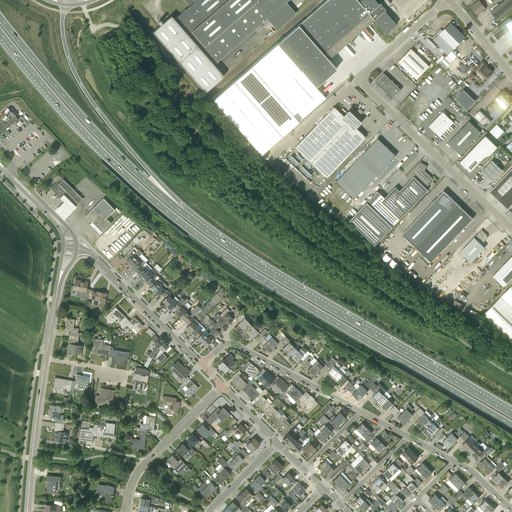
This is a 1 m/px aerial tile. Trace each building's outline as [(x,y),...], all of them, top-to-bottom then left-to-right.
[(214,65),(288,0),(184,0),(190,6),(174,19),(171,15),(152,31),(204,92),(223,76),(214,65)] [(357,0),(326,0),(299,24),(328,58),(330,57),(334,53),(348,41),(351,44),(353,41),(351,39),(374,19),(386,33),(396,24),(384,10),(386,9),(380,3),(379,4),(375,0),(360,0),(359,1),(357,0)] [(477,14),(486,7),(479,0),(478,0),(471,7),(477,14)] [(498,21),(511,8),(511,0),(503,0),(490,11),(498,21)] [(511,37),(511,19),(507,23),(493,34),(498,40),(507,32),(508,33),(511,37)] [(448,54),(465,37),(451,22),(433,40),(441,47),(443,49),(448,54)] [(299,24),(278,42),(251,66),(293,114),(300,107),(320,90),(316,86),(337,68),(328,58),(299,24)] [(434,48),(436,46),(428,38),(426,40),(434,48)] [(416,80),(429,67),(411,49),(398,62),(416,80)] [(440,62),(446,68),(450,63),(449,62),(451,60),(447,56),(440,62)] [(486,79),(493,72),(488,67),(489,66),(486,63),(479,71),(486,79)] [(275,93),(251,66),(212,99),(259,154),(306,114),(300,107),(293,114),(275,93),(274,94),(275,93)] [(393,98),(401,89),(384,73),(376,82),(393,98)] [(467,110),(476,101),(464,89),(455,98),(467,110)] [(507,93),(504,90),(501,93),(496,99),(502,105),(503,103),(506,106),(511,101),(511,100),(511,96),(508,93),(507,93)] [(19,115),(11,107),(9,110),(8,109),(5,112),(6,113),(0,117),(0,133),(7,128),(15,120),(15,119),(19,115)] [(362,143),(367,138),(351,123),(335,108),(296,148),(328,179),(362,143)] [(485,128),(492,121),(480,110),(474,117),(485,128)] [(440,137),(454,123),(443,112),(430,127),(440,137)] [(460,154),(481,132),(470,121),(449,143),(460,154)] [(497,139),(504,131),(497,125),(490,132),(497,139)] [(485,135),(460,162),(470,173),(485,157),(490,155),(497,147),(485,135)] [(354,200),(396,156),(378,139),(336,182),(354,200)] [(491,182),(502,170),(492,160),(481,172),(491,182)] [(405,177),(410,181),(414,177),(427,189),(433,179),(422,168),(424,164),(420,162),(405,177)] [(511,168),(490,192),(508,209),(511,204),(511,168)] [(399,191),(413,205),(427,190),(427,189),(414,177),(410,181),(399,191)] [(67,192),(78,204),(81,201),(83,199),(63,179),(60,181),(58,183),(67,192)] [(64,195),(67,192),(58,183),(52,189),(61,198),(64,195)] [(366,202),(392,226),(413,205),(399,191),(395,187),(384,198),(377,191),(366,202)] [(444,191),(403,234),(432,262),(473,219),(444,191)] [(64,201),(56,209),(64,218),(76,206),(64,195),(61,198),(64,201)] [(100,234),(111,223),(106,218),(115,209),(103,198),(86,216),(91,222),(89,224),(100,234)] [(374,245),(392,226),(366,202),(349,220),(374,245)] [(136,234),(140,227),(136,225),(131,232),(136,234)] [(151,235),(153,232),(147,227),(144,231),(151,235)] [(487,235),(482,230),(460,253),(471,264),(485,249),(481,245),(487,239),(485,237),(487,235)] [(131,264),(139,256),(141,254),(142,253),(138,249),(136,251),(133,248),(127,254),(130,257),(126,260),(131,264)] [(110,259),(114,255),(110,250),(106,253),(110,259)] [(136,272),(146,262),(139,256),(131,264),(133,267),(132,268),(136,272)] [(511,256),(494,276),(505,286),(511,278),(511,256)] [(149,271),(152,268),(146,262),(142,266),(136,272),(139,276),(141,274),(144,277),(149,271)] [(155,279),(157,276),(155,274),(158,271),(154,267),(152,268),(149,271),(144,277),(146,279),(145,281),(148,285),(155,279)] [(480,287),(489,277),(487,275),(478,285),(480,287)] [(161,285),(164,282),(160,278),(159,278),(157,276),(155,279),(148,285),(150,287),(155,291),(161,285)] [(88,282),(75,279),(73,288),(77,289),(76,295),(81,296),(82,295),(85,296),(85,297),(88,298),(89,289),(86,288),(88,282)] [(163,295),(169,290),(170,288),(168,286),(164,282),(161,285),(155,291),(159,295),(161,293),(163,295)] [(511,344),(511,285),(483,316),(511,344)] [(89,289),(88,298),(94,299),(93,304),(104,306),(107,292),(89,289)] [(166,305),(172,299),(168,295),(171,292),(169,290),(163,295),(165,297),(162,300),(166,305)] [(176,308),(182,302),(179,300),(176,303),(172,299),(166,305),(171,309),(174,306),(176,308)] [(182,302),(176,308),(178,310),(176,312),(180,316),(186,310),(182,306),(183,304),(182,302)] [(120,326),(127,319),(115,307),(105,317),(111,323),(117,317),(120,320),(118,323),(121,325),(120,326)] [(187,323),(193,317),(190,315),(194,312),(189,307),(186,310),(180,316),(187,323)] [(219,315),(228,323),(235,316),(231,312),(231,311),(229,309),(228,309),(227,308),(219,315)] [(242,329),(249,322),(244,318),(245,317),(243,314),(238,319),(240,321),(238,324),(242,329)] [(224,328),(228,323),(219,315),(217,317),(220,319),(217,322),(217,321),(215,323),(210,319),(208,321),(217,330),(221,325),(224,328)] [(127,319),(120,326),(122,329),(126,325),(130,329),(132,327),(137,332),(143,326),(134,316),(130,321),(127,319)] [(191,331),(197,325),(192,321),(194,319),(193,317),(187,323),(188,325),(186,327),(191,331)] [(69,335),(78,337),(79,333),(78,332),(78,328),(73,327),(75,319),(66,318),(64,330),(70,331),(69,335)] [(247,333),(255,325),(253,327),(249,322),(242,329),(247,333)] [(255,325),(247,333),(251,338),(261,328),(256,324),(255,325)] [(197,337),(203,332),(197,325),(191,331),(195,335),(197,337)] [(257,341),(262,336),(267,331),(265,329),(255,338),(257,341)] [(269,334),(264,338),(273,348),(280,340),(285,336),(281,331),(279,333),(273,338),(269,334)] [(201,342),(207,336),(203,332),(197,337),(201,342)] [(78,340),(78,337),(69,335),(66,352),(81,354),(82,345),(77,345),(78,341),(78,340)] [(158,348),(165,341),(160,336),(154,343),(155,344),(152,351),(144,365),(147,367),(153,356),(153,357),(158,348)] [(207,336),(201,342),(206,346),(212,340),(207,336)] [(109,356),(110,346),(107,345),(106,349),(101,348),(103,340),(94,338),(91,353),(109,356)] [(269,352),(273,348),(264,338),(259,343),(269,352)] [(287,352),(293,346),(289,342),(290,341),(287,338),(283,343),(285,345),(283,348),(287,352)] [(158,348),(153,357),(155,358),(157,354),(159,355),(163,351),(168,344),(165,341),(158,348)] [(110,346),(109,356),(112,357),(110,363),(123,365),(125,357),(117,355),(118,350),(113,349),(114,347),(110,346)] [(292,357),(298,351),(293,346),(287,352),(292,357)] [(296,362),(303,355),(305,358),(307,355),(300,349),(298,351),(292,357),(296,362)] [(160,362),(166,355),(162,352),(156,359),(160,362)] [(225,372),(234,362),(232,360),(233,358),(229,354),(218,365),(219,366),(218,367),(221,369),(225,372)] [(302,365),(307,360),(311,356),(309,354),(307,355),(305,358),(300,362),(302,365)] [(341,367),(342,367),(340,365),(337,367),(335,365),(337,362),(332,357),(330,360),(332,362),(328,367),(330,369),(327,372),(332,376),(338,370),(341,367)] [(318,371),(325,364),(321,360),(318,362),(316,360),(312,365),(318,371)] [(241,367),(252,378),(259,371),(250,363),(248,361),(241,367)] [(182,384),(188,378),(186,375),(188,373),(177,362),(175,364),(174,363),(170,367),(177,375),(176,376),(181,382),(180,383),(182,384)] [(313,376),(318,371),(312,365),(307,370),(313,376)] [(281,394),(288,387),(277,376),(274,379),(263,368),(259,371),(252,378),(255,381),(254,381),(258,377),(267,386),(265,388),(267,390),(269,388),(272,385),(281,394)] [(241,372),(239,370),(229,379),(238,389),(239,389),(240,390),(242,389),(247,384),(238,375),(241,372)] [(337,381),(343,375),(338,370),(332,376),(337,381)] [(146,386),(148,375),(134,373),(132,384),(134,384),(133,389),(136,389),(135,393),(141,394),(141,390),(143,391),(144,386),(146,386)] [(70,389),(70,391),(70,393),(73,393),(74,390),(74,388),(78,389),(79,386),(87,388),(89,376),(76,374),(75,380),(72,380),(70,389)] [(377,384),(385,376),(383,374),(375,382),(377,384)] [(343,375),(337,381),(342,386),(348,379),(343,375)] [(70,389),(72,380),(55,377),(52,392),(61,393),(64,394),(65,388),(67,389),(67,390),(70,391),(70,389)] [(188,378),(182,384),(184,386),(185,385),(188,388),(184,392),(189,397),(198,388),(188,378)] [(251,384),(255,381),(252,378),(247,384),(242,389),(247,395),(251,399),(253,400),(260,393),(260,392),(259,393),(251,384)] [(377,386),(375,384),(370,380),(367,383),(372,387),(370,388),(373,391),(377,386)] [(365,381),(364,382),(357,389),(363,395),(370,388),(372,387),(367,383),(365,381)] [(295,401),(302,395),(291,384),(288,387),(281,394),(279,396),(277,397),(280,400),(286,393),(286,394),(287,393),(295,401)] [(382,405),(388,399),(391,395),(389,393),(396,386),(394,384),(387,391),(386,391),(377,400),(382,405)] [(357,389),(354,386),(349,391),(358,400),(363,395),(357,389)] [(377,400),(386,391),(387,390),(382,386),(380,389),(377,386),(373,391),(375,393),(373,396),(377,400)] [(112,400),(114,390),(100,388),(99,396),(96,395),(94,404),(98,405),(98,403),(102,403),(103,401),(108,402),(109,399),(112,400)] [(266,391),(267,390),(265,388),(260,393),(253,400),(259,406),(262,410),(262,409),(264,411),(271,404),(271,403),(270,404),(262,396),(266,393),(267,393),(267,392),(266,391)] [(302,395),(295,401),(298,404),(301,400),(306,406),(303,409),(306,412),(316,402),(306,391),(302,395)] [(169,405),(169,408),(166,407),(165,413),(168,413),(177,414),(179,402),(171,401),(172,397),(162,396),(161,400),(165,400),(164,404),(169,405)] [(280,400),(277,397),(276,399),(271,404),(264,411),(270,417),(269,417),(273,420),(275,422),(281,415),(274,407),(280,400)] [(388,399),(382,405),(386,410),(393,403),(388,399)] [(402,413),(408,419),(413,415),(411,412),(414,409),(408,403),(405,407),(408,410),(406,408),(402,413)] [(328,410),(331,407),(329,404),(324,408),(325,409),(321,412),(324,414),(328,410)] [(55,422),(64,424),(64,423),(65,424),(65,419),(63,419),(63,415),(58,414),(58,413),(59,407),(59,406),(50,405),(49,418),(55,418),(55,422)] [(229,413),(223,407),(217,412),(215,410),(206,419),(211,424),(218,416),(222,420),(229,413)] [(422,424),(431,415),(426,410),(424,412),(422,410),(418,415),(420,417),(417,420),(422,424)] [(335,417),(340,423),(345,418),(340,412),(335,417)] [(403,424),(408,419),(402,413),(397,418),(403,424)] [(436,420),(434,417),(436,415),(434,413),(431,415),(422,424),(427,429),(433,423),(436,420)] [(136,427),(136,428),(136,431),(137,431),(146,432),(147,429),(154,430),(155,417),(152,416),(150,415),(150,416),(146,415),(145,424),(140,423),(140,427),(136,427)] [(281,415),(275,422),(276,424),(280,427),(283,431),(290,424),(286,419),(281,415)] [(324,424),(326,422),(321,417),(318,419),(323,424),(318,428),(321,431),(327,437),(331,432),(324,424)] [(336,427),(340,423),(335,417),(330,422),(336,427)] [(63,427),(64,424),(55,422),(53,440),(67,442),(68,433),(61,432),(61,427),(63,427)] [(97,426),(96,435),(113,438),(115,423),(106,422),(106,426),(101,425),(97,425),(97,426)] [(361,434),(367,428),(362,423),(356,429),(361,434)] [(433,423),(427,429),(431,434),(438,427),(433,423)] [(97,426),(97,425),(94,424),(93,428),(81,426),(79,440),(92,442),(93,435),(96,435),(97,426)] [(206,428),(202,424),(197,429),(204,436),(207,433),(211,437),(216,432),(209,426),(206,428)] [(240,435),(245,429),(240,424),(235,429),(232,427),(224,435),(226,438),(233,430),(236,433),(237,432),(240,435)] [(293,436),(295,434),(294,434),(300,429),(296,425),(283,439),(286,442),(293,436)] [(442,426),(438,431),(435,435),(437,437),(445,429),(442,426)] [(367,428),(361,434),(365,439),(371,432),(367,428)] [(144,449),(146,432),(137,431),(137,434),(140,435),(140,440),(138,439),(130,438),(130,441),(131,442),(130,447),(144,449)] [(322,441),(327,437),(321,431),(316,435),(322,441)] [(447,437),(453,444),(460,437),(455,432),(453,434),(451,433),(447,437)] [(197,443),(199,441),(192,434),(186,439),(192,445),(196,442),(197,443)] [(291,447),(299,438),(296,436),(295,434),(293,436),(286,442),(291,447)] [(301,436),(299,438),(291,447),(295,451),(297,449),(299,451),(302,449),(304,447),(301,445),(300,444),(307,437),(304,434),(301,436)] [(467,448),(473,442),(468,437),(469,436),(467,434),(462,439),(465,441),(462,444),(467,448)] [(448,448),(453,444),(447,437),(442,442),(448,448)] [(252,451),(259,443),(254,438),(245,446),(248,449),(249,448),(252,451)] [(375,448),(381,442),(376,438),(370,444),(375,448)] [(340,444),(346,450),(351,445),(345,439),(340,444)] [(309,455),(315,449),(309,442),(304,447),(302,449),(305,453),(306,452),(309,455)] [(381,442),(375,448),(380,453),(386,447),(381,442)] [(471,453),(478,447),(473,442),(467,448),(471,453)] [(195,451),(187,443),(185,446),(182,444),(177,449),(183,456),(186,458),(190,454),(191,455),(195,451)] [(335,449),(337,451),(335,453),(338,456),(340,458),(342,456),(341,455),(346,450),(340,444),(335,449)] [(242,454),(240,452),(237,449),(233,445),(231,448),(236,452),(240,456),(242,454)] [(485,453),(489,450),(490,448),(488,446),(484,449),(480,445),(478,447),(471,453),(476,458),(482,451),(483,451),(485,453)] [(413,453),(408,448),(402,454),(407,459),(413,453)] [(240,452),(242,454),(245,457),(248,455),(242,449),(241,450),(240,452)] [(243,459),(240,456),(236,452),(231,457),(233,459),(238,464),(243,459)] [(412,463),(418,458),(413,453),(407,459),(412,463)] [(180,465),(183,468),(186,471),(191,470),(180,459),(178,461),(171,454),(166,459),(173,466),(177,470),(177,469),(180,465)] [(482,469),(489,463),(491,460),(487,456),(485,458),(484,458),(478,465),(482,469)] [(230,466),(228,463),(226,462),(225,461),(222,457),(220,459),(228,468),(230,466)] [(323,471),(329,465),(325,460),(327,458),(326,457),(323,459),(324,460),(318,466),(323,471)] [(358,463),(364,469),(369,464),(363,458),(358,463)] [(226,470),(228,468),(220,459),(217,461),(222,466),(217,470),(224,478),(229,473),(226,470)] [(233,459),(228,463),(230,466),(234,469),(238,464),(233,459)] [(282,466),(276,459),(273,462),(273,461),(268,466),(270,469),(272,467),(277,472),(282,466)] [(420,475),(421,473),(428,467),(423,462),(417,468),(415,470),(420,475)] [(359,474),(364,469),(358,463),(353,468),(359,474)] [(388,468),(394,474),(399,469),(393,463),(388,468)] [(489,463),(482,469),(487,474),(494,468),(489,463)] [(502,463),(496,469),(499,472),(505,466),(502,463)] [(329,465),(323,471),(328,476),(334,470),(329,465)] [(428,467),(421,473),(426,478),(432,472),(428,467)] [(389,478),(394,474),(388,468),(383,472),(389,478)] [(220,483),(224,478),(217,470),(214,473),(216,474),(214,477),(212,475),(209,477),(216,483),(218,481),(220,483)] [(354,479),(358,476),(352,471),(349,474),(354,479)] [(271,482),(274,485),(278,481),(282,485),(285,482),(287,484),(294,477),(288,472),(282,478),(279,474),(271,482)] [(496,483),(503,477),(498,472),(492,479),(496,483)] [(417,487),(412,482),(414,480),(411,476),(409,475),(407,473),(405,475),(411,481),(406,486),(412,492),(417,487)] [(454,484),(460,478),(455,473),(449,480),(454,484)] [(60,482),(61,476),(46,475),(46,480),(47,480),(46,491),(56,492),(57,481),(60,482)] [(255,479),(261,485),(265,481),(259,475),(255,479)] [(338,486),(344,480),(339,475),(333,481),(338,486)] [(204,482),(203,484),(211,492),(215,487),(214,485),(216,483),(209,477),(207,479),(209,481),(207,484),(204,482)] [(374,482),(380,488),(385,483),(379,477),(374,482)] [(503,477),(496,483),(501,489),(508,482),(503,477)] [(460,478),(454,484),(458,489),(459,490),(459,489),(465,483),(460,478)] [(256,490),(261,485),(255,479),(250,484),(256,490)] [(344,480),(338,486),(343,491),(349,484),(344,480)] [(375,492),(380,488),(374,482),(369,487),(371,489),(369,491),(372,494),(374,496),(376,493),(375,492)] [(106,485),(98,484),(96,494),(104,496),(103,500),(111,502),(114,486),(110,485),(106,484),(106,485)] [(206,497),(211,492),(203,484),(202,484),(198,489),(194,485),(192,487),(196,491),(198,489),(200,491),(206,497)] [(302,486),(299,484),(291,492),(288,495),(295,501),(297,499),(294,495),(297,493),(300,495),(302,493),(303,493),(303,492),(306,489),(302,486)] [(407,497),(412,492),(406,486),(401,491),(407,497)] [(468,499),(474,492),(470,487),(463,494),(468,499)] [(249,501),(254,496),(246,488),(241,493),(247,499),(249,501)] [(451,496),(454,499),(458,494),(461,492),(459,489),(459,490),(458,489),(456,492),(451,496)] [(456,501),(463,494),(461,492),(458,494),(454,499),(456,501)] [(474,492),(468,499),(473,503),(479,497),(474,492)] [(240,505),(243,507),(245,505),(249,501),(247,499),(241,493),(237,497),(242,503),(240,505)] [(163,504),(165,500),(150,494),(149,499),(163,504)] [(433,505),(440,499),(435,494),(428,500),(433,505)] [(268,497),(269,498),(276,505),(278,502),(271,495),(268,497)] [(392,500),(398,506),(403,501),(397,495),(392,500)] [(359,507),(368,498),(367,498),(365,500),(360,496),(354,502),(359,507)] [(374,506),(379,501),(374,496),(373,497),(376,499),(372,503),(368,498),(359,507),(364,511),(372,504),(374,506)] [(274,507),(276,505),(269,498),(267,500),(274,507)] [(440,499),(433,505),(438,510),(445,503),(440,499)] [(483,511),(490,504),(485,499),(479,506),(483,511)] [(286,510),(291,506),(285,500),(280,505),(286,510)] [(392,500),(388,505),(387,504),(384,506),(387,508),(389,511),(391,509),(393,511),(398,506),(392,500)] [(246,511),(247,511),(243,507),(241,510),(232,501),(228,506),(233,511),(241,511),(242,511),(246,511)] [(381,511),(377,508),(381,503),(379,501),(374,506),(376,508),(372,511),(381,511)]
